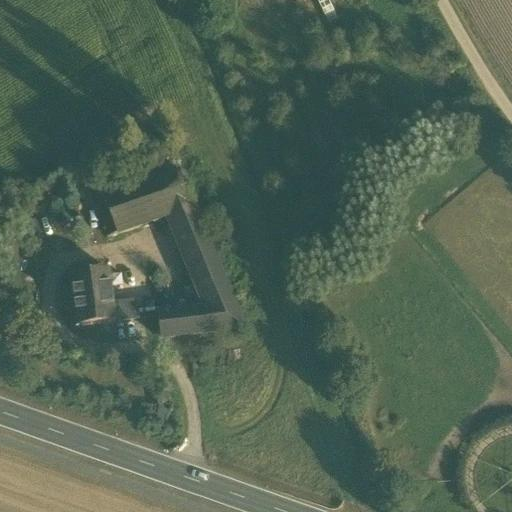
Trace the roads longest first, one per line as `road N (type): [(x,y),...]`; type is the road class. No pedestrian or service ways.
road 1 (secondary): [(283,511),(0,408)]
road 2 (unclassified): [(445,0),(511,117)]
